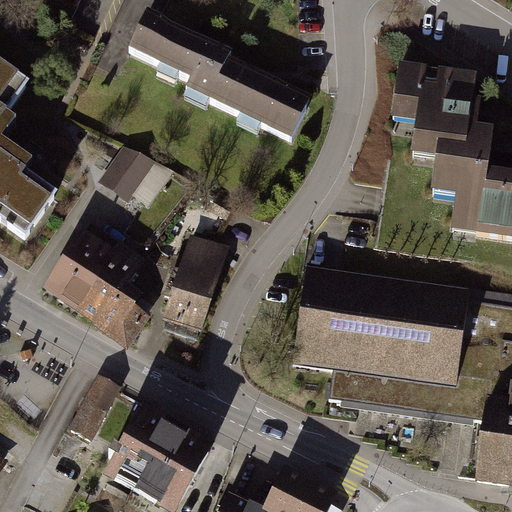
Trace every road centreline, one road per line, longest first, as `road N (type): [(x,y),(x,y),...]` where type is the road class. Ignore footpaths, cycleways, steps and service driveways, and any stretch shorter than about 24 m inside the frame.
road 1 (residential): [(236,423),(217,345),(235,300),(311,195),(343,127),(350,0)]
road 2 (tertiary): [(236,423),(0,298)]
road 3 (tertiary): [(400,511),(236,423)]
